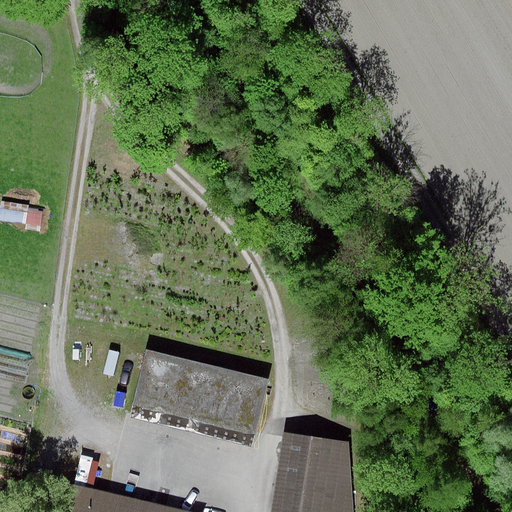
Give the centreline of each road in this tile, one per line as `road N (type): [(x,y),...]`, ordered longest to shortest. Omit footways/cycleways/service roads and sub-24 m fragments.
road 1 (track): [(67,0),(92,69),(260,268),(289,356),(265,511)]
road 2 (track): [(511,343),(305,0)]
